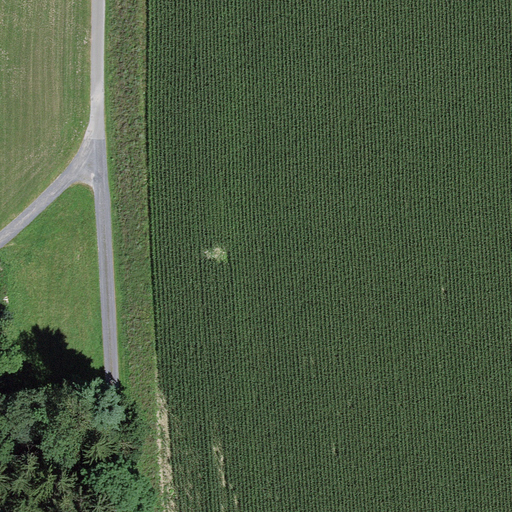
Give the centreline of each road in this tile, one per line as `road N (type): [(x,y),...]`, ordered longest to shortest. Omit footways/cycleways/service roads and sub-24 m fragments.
road 1 (track): [(95,160),(113,511)]
road 2 (track): [(0,241),(95,160),(99,0)]
